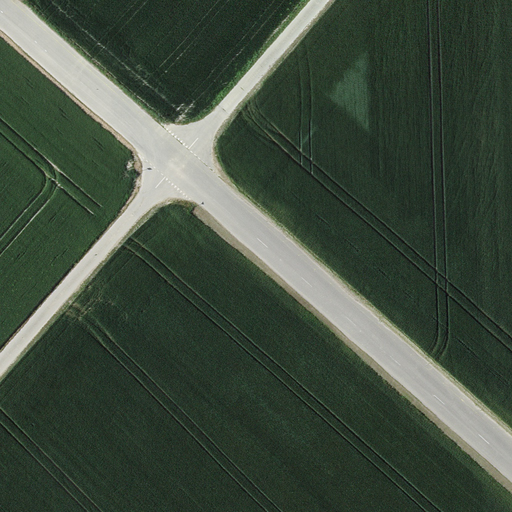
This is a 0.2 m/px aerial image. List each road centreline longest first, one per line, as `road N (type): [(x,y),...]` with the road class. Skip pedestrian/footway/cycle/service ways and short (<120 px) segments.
road 1 (unclassified): [(0,9),(511,464)]
road 2 (track): [(319,0),(0,365)]
